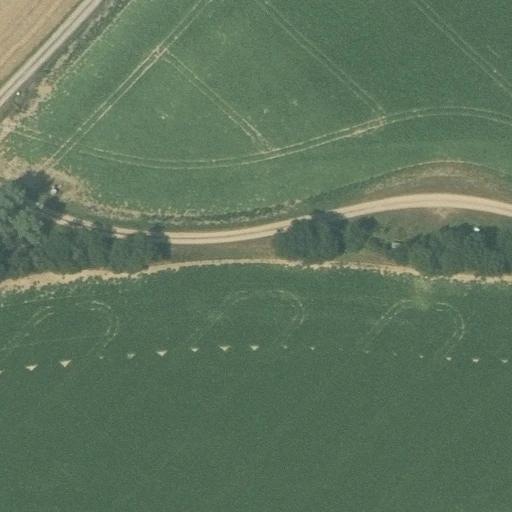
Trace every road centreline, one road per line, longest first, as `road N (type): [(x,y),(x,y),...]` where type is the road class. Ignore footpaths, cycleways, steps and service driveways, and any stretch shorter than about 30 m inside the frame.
road 1 (track): [(511,220),(420,205),(241,250),(120,247),(52,233),(0,199)]
road 2 (track): [(93,0),(0,104)]
